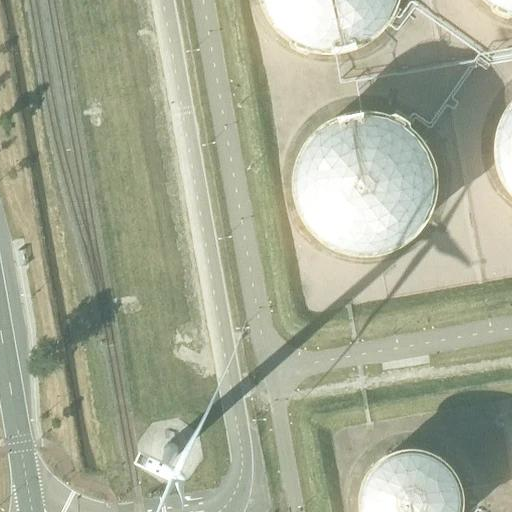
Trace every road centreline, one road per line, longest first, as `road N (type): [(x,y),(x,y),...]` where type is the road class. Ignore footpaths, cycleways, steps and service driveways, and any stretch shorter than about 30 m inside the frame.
road 1 (unclassified): [(164,0),(241,451),(239,487),(221,511)]
road 2 (primary): [(31,511),(0,328)]
